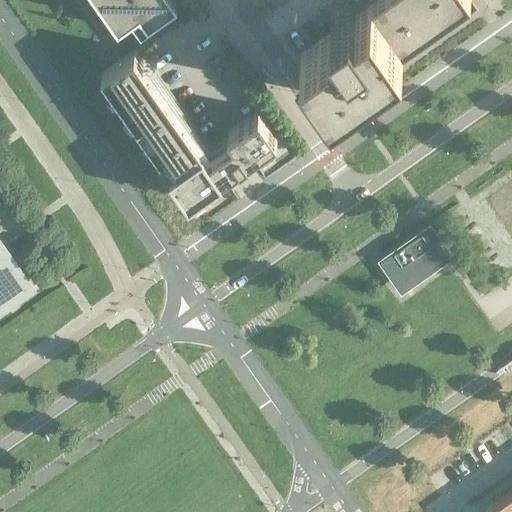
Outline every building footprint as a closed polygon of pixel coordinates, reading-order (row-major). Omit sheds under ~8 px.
[(178,4),(174,0),(98,0),(119,28),(133,18),(142,29),(178,4)] [(418,0),(376,0),(371,4),(402,48),(436,24),(418,0)] [(470,0),(418,0),(436,24),(471,0),(470,0)] [(335,29),(301,54),(332,98),(360,78),(358,76),(368,68),(370,71),(388,58),(402,48),(371,4),(356,15),(351,8),(331,22),(335,29)] [(135,49),(102,73),(190,197),(277,135),(259,109),(228,131),(229,132),(211,145),(148,56),(143,60),(135,49)] [(389,252),(383,256),(400,280),(447,247),(430,223),(424,227),(389,252)] [(0,310),(34,287),(24,273),(5,246),(0,249),(0,310)] [(511,511),(511,490),(493,504),(498,511),(511,511)]
